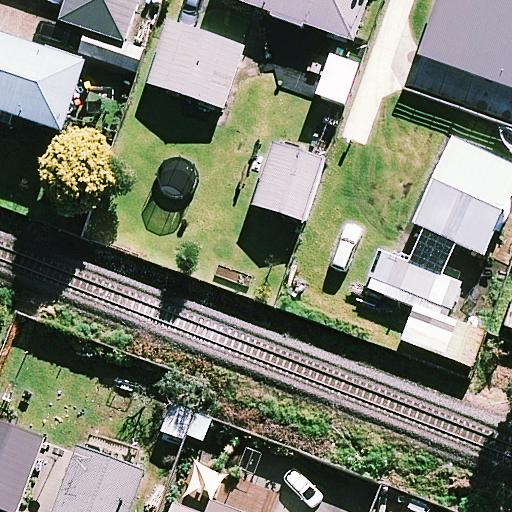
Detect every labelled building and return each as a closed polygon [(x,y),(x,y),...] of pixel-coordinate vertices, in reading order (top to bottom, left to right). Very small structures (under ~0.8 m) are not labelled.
[(138,0),(70,0),(63,23),(124,44),(138,0)] [(226,0),(352,44),(368,0),(226,0)] [(511,0),(440,0),(420,57),(511,90),(511,0)] [(244,53),(170,26),(149,84),(223,111),(244,53)] [(0,114),(63,136),(85,69),(0,40),(0,114)] [(511,197),(511,168),(452,142),(399,260),(386,254),(369,289),(416,310),(403,339),(469,370),(484,337),(447,320),(462,287),(441,277),(456,244),(485,258),(511,197)] [(324,163),(274,147),(255,208),(305,223),(324,163)] [(202,430),(168,410),(154,433),(189,453),(202,430)] [(18,511),(44,440),(0,424),(0,510),(5,511),(18,511)] [(131,511),(147,472),(81,448),(57,511),(131,511)] [(224,511),(178,495),(171,511),(224,511)]
